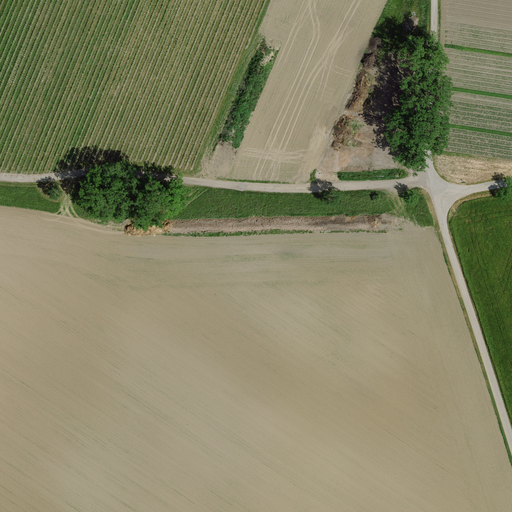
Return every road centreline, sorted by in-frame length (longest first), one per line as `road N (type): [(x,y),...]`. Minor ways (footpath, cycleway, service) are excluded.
road 1 (track): [(435,0),(430,164),(511,442)]
road 2 (track): [(0,176),(128,171),(300,188),(433,177)]
